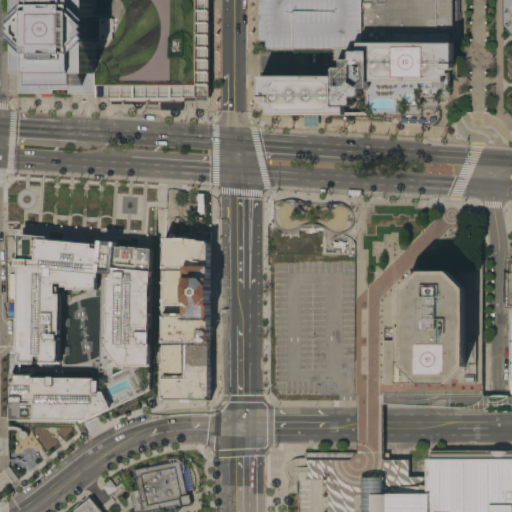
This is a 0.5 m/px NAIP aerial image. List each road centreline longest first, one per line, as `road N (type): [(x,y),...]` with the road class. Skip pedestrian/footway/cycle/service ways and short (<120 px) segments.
road 1 (residential): [(498,423),(491,188)]
road 2 (primary): [(243,174),(459,186)]
road 3 (primary): [(238,143),(99,134)]
road 4 (primary): [(105,165),(243,174)]
road 5 (tertiary): [(243,174),(245,310)]
road 6 (residential): [(129,441),(25,511)]
